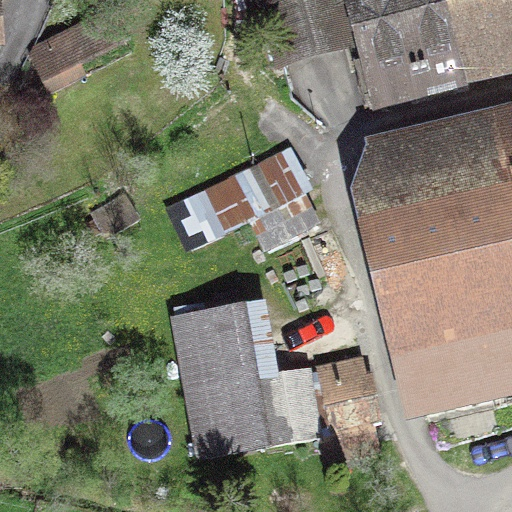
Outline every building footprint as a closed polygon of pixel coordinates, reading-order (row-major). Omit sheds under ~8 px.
[(264,0),(281,61),(345,44),(333,0),(264,0)] [(351,0),(380,106),(466,83),(444,0),(351,0)] [(511,0),(444,0),(466,83),(511,71),(511,0)] [(82,76),(76,63),(125,40),(112,15),(31,54),(50,92),(82,76)] [(511,117),(494,123),(511,204),(511,117)] [(511,204),(494,123),(383,148),(372,196),(423,414),(511,393),(511,204)] [(289,156),(172,213),(190,249),(251,219),(264,246),(314,222),(299,193),(306,190),(289,156)] [(91,204),(108,228),(138,206),(121,182),(91,204)] [(177,321),(200,459),(321,438),(310,372),(255,381),(243,311),(177,321)] [(378,450),(360,362),(323,370),(341,458),(378,450)]
